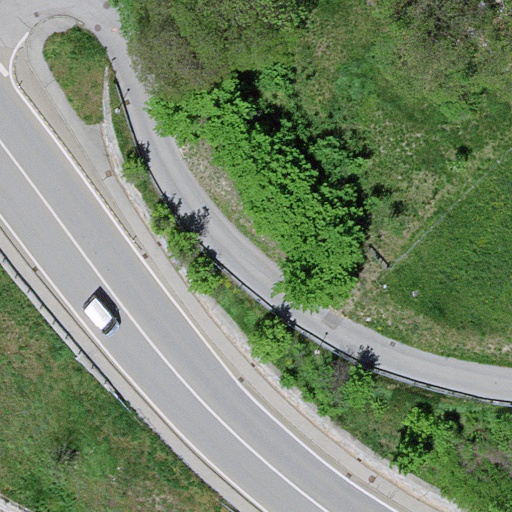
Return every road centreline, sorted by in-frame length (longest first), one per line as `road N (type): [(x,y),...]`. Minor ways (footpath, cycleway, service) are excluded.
road 1 (residential): [(511,391),(406,378),(291,307),(182,199),(137,73),(87,4),(38,0)]
road 2 (secondary): [(315,511),(256,463),(109,308),(0,166)]
